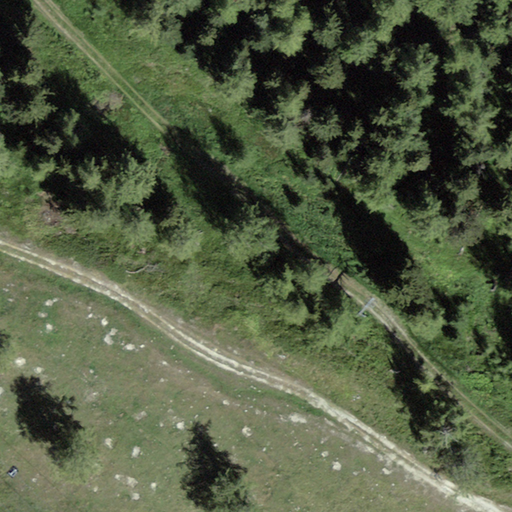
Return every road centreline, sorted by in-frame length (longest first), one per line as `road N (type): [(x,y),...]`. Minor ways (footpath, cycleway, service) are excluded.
road 1 (track): [(39,0),(511,437)]
road 2 (track): [(493,511),(32,249),(0,240)]
